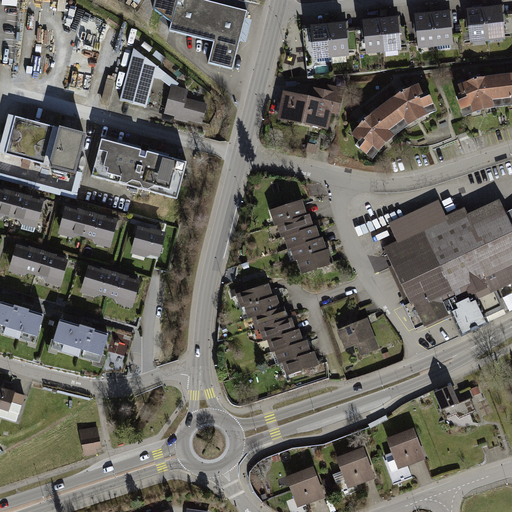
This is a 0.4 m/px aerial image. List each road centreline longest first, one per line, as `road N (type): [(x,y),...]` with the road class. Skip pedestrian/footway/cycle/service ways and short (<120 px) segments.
road 1 (secondary): [(235,449),(428,377),(487,340)]
road 2 (residential): [(241,157),(3,90)]
road 3 (unclassified): [(200,375),(205,299),(241,157)]
road 4 (residential): [(342,181),(340,217),(359,272),(420,365)]
road 5 (residential): [(200,375),(97,386),(0,363)]
road 6 (secondary): [(420,365),(250,424),(227,423)]
road 7 (secondary): [(9,511),(184,454)]
road 8 (residential): [(511,152),(421,181),(342,181)]
road 9 (unclassified): [(241,157),(279,0)]
